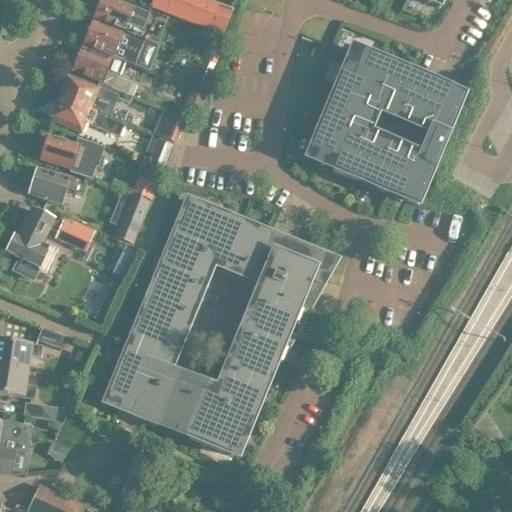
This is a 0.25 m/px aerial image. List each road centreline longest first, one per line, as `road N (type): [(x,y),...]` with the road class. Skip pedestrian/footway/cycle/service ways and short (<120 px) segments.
road 1 (residential): [(274,455),(348,288),(361,228),(270,167)]
road 2 (residential): [(316,0),(432,50),(471,0)]
road 3 (residential): [(270,167),(291,0)]
